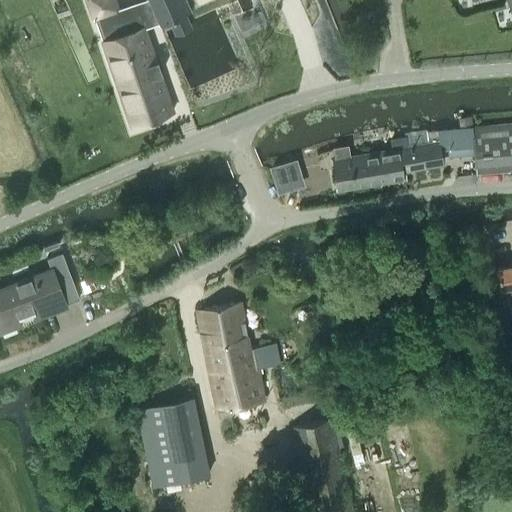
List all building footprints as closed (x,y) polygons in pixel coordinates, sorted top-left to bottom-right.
[(101,39),(130,125),(173,111),(160,73),(162,72),(161,71),(159,72),(155,60),(158,59),(157,58),(155,59),(144,26),(158,21),(159,25),(170,20),(176,33),(190,27),(185,14),(190,11),(185,0),(146,0),(120,9),(105,14),(113,35),(101,39)] [(470,116),(462,117),(462,118),(463,127),(471,126),(471,118),(470,116)] [(511,121),(471,126),(472,131),(474,153),(476,171),(511,167),(511,121)] [(474,153),(472,131),(471,126),(463,127),(427,130),(429,142),(406,146),(404,137),(392,139),(393,148),(397,148),(398,159),(400,169),(442,162),(440,147),(447,147),(448,156),(474,153)] [(369,168),(366,153),(349,156),(347,145),(334,146),(336,158),(332,159),(336,188),(371,182),(369,168)] [(369,168),(371,182),(401,177),(400,169),(398,159),(397,148),(393,148),(366,153),(369,168)] [(282,165),(272,168),(279,191),(289,188),(282,165)] [(511,262),(496,265),(502,298),(511,296),(511,262)] [(49,311),(64,305),(50,267),(0,286),(0,329),(15,324),(12,316),(46,302),(49,311)] [(255,365),(278,360),(274,341),(248,346),(238,299),(194,308),(215,409),(262,399),(255,365)] [(498,332),(508,330),(503,302),(493,304),(498,332)] [(152,483),(206,473),(191,394),(137,405),(152,483)] [(311,511),(351,511),(330,416),(291,425),(311,511)]
